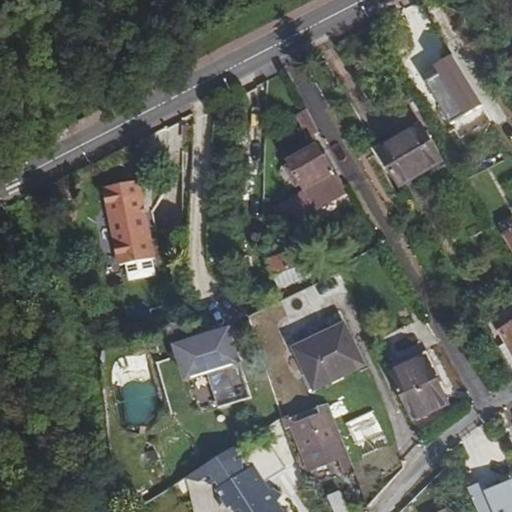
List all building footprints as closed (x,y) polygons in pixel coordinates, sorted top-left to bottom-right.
[(321,134),(308,111),(298,116),(310,140),(321,134)] [(424,128),(393,146),(412,178),(443,162),(424,128)] [(298,182),(303,192),(314,214),(344,197),(317,148),(288,164),(290,168),(284,171),(292,185),(298,182)] [(104,193),(114,243),(148,226),(139,187),(104,193)] [(511,218),(499,226),(505,237),(503,238),(511,253),(511,218)] [(155,261),(148,226),(114,243),(119,268),(155,261)] [(301,250),(268,263),(273,277),(306,265),(301,250)] [(286,310),(322,294),(317,283),(281,299),(286,310)] [(236,324),(178,345),(191,382),(249,361),(236,324)] [(346,326),(296,350),(316,390),(366,367),(346,326)] [(511,326),(500,332),(511,354),(511,326)] [(160,363),(174,404),(189,399),(176,358),(160,363)] [(427,358),(390,374),(413,422),(449,405),(427,358)] [(338,442),(342,440),(328,406),(324,407),(325,408),(292,422),(305,455),(317,449),(324,466),(344,458),(338,442)] [(379,410),(349,420),(361,454),(391,444),(379,410)] [(221,492),(222,509),(234,509),(235,511),(283,511),(278,503),(283,497),(274,491),(271,492),(266,484),(286,472),(270,444),(192,484),(221,492)] [(312,471),(324,466),(317,449),(305,455),(312,471)] [(96,472),(67,475),(68,491),(97,489),(96,472)] [(471,487),(481,511),(511,511),(511,480),(489,490),(486,482),(471,487)] [(335,511),(349,511),(344,490),(331,493),(335,511)]
